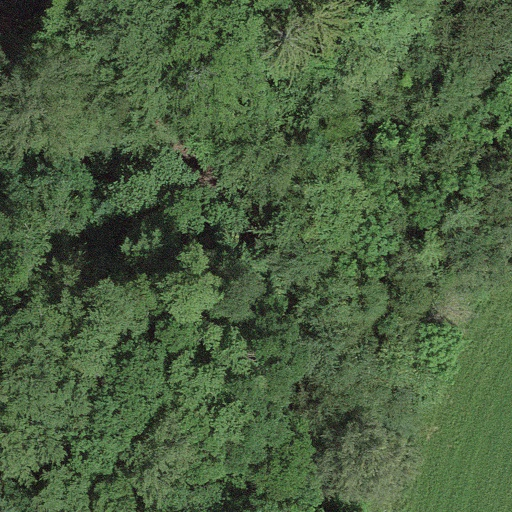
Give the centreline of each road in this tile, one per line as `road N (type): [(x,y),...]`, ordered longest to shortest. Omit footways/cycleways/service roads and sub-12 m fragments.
road 1 (track): [(251,235),(186,175),(102,135),(0,146)]
road 2 (track): [(303,511),(270,273),(251,235)]
